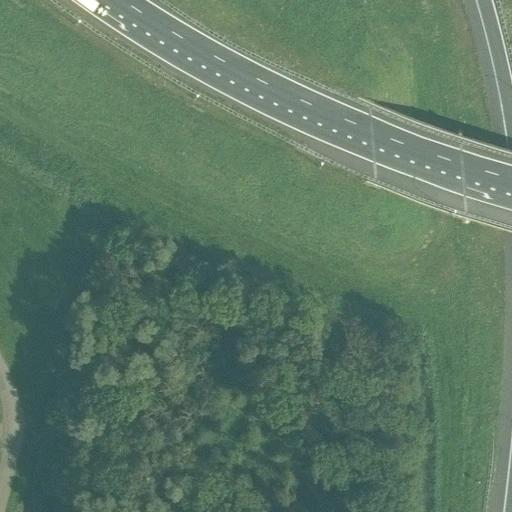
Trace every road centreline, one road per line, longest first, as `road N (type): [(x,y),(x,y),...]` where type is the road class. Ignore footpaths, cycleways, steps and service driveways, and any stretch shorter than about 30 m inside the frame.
road 1 (motorway): [(121,0),(312,106),(511,177)]
road 2 (motorway): [(483,0),(511,130)]
road 3 (unclassified): [(0,500),(13,421),(0,371)]
